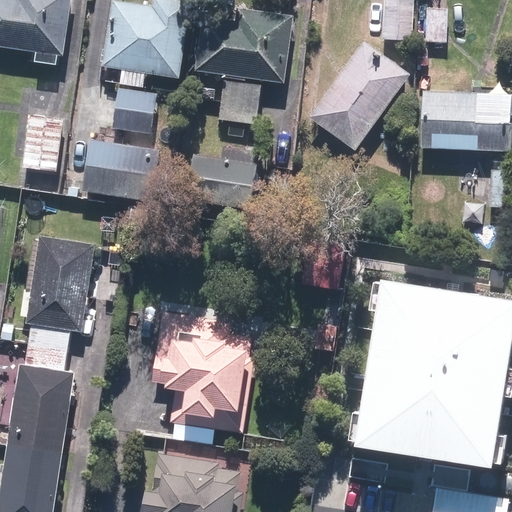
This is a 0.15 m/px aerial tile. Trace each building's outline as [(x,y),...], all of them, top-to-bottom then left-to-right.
[(0,0),(0,45),(61,54),(68,0),(0,0)] [(158,0),(158,4),(130,0),(119,0),(109,63),(183,75),(195,0),(194,0),(158,0)] [(417,0),(386,0),(385,39),(416,40),(417,0)] [(452,6),(431,5),(430,41),(450,42),(452,6)] [(203,17),(194,71),(283,84),(294,18),(237,9),(235,22),(203,17)] [(416,71),(369,39),(315,116),(362,148),(416,71)] [(228,79),(223,118),(260,123),(265,83),(228,79)] [(164,92),(122,86),(116,126),(158,132),(164,92)] [(511,92),(425,88),(423,146),(511,149),(511,92)] [(66,118),(34,114),(27,167),(59,171),(66,118)] [(157,145),(96,136),(88,188),(148,197),(157,145)] [(196,197),(255,208),(266,151),(228,144),(226,156),(204,153),(196,197)] [(511,169),(495,168),(493,205),(511,205),(511,169)] [(100,240),(47,231),(32,320),(85,329),(100,240)] [(315,243),(310,283),(330,286),(323,345),(340,347),(352,247),(315,243)] [(511,291),(385,274),(362,439),(501,458),(511,377),(511,291)] [(262,324),(170,310),(153,417),(245,431),(262,324)] [(60,511),(81,370),(26,362),(3,511),(60,511)] [(247,511),(254,465),(156,450),(147,511),(247,511)] [(499,476),(499,473),(498,470),(496,468),(493,466),(490,466),(487,466),(484,468),(482,470),(481,473),(481,476),(482,478),(483,481),(485,483),(488,484),(491,484),(494,483),(497,482),(499,479),(499,476)] [(511,468),(508,468),(506,470),(504,472),(502,475),(502,478),(503,481),(504,483),(507,485),(509,486),(511,486),(511,468)] [(508,511),(511,493),(438,481),(437,491),(433,511),(508,511)]
